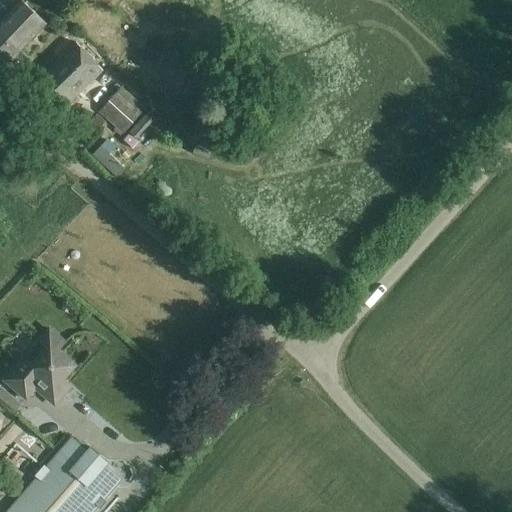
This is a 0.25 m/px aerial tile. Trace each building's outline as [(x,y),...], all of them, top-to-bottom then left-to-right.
[(0,29),(22,50),(47,24),(22,0),(0,23),(0,29)] [(0,73),(22,50),(0,29),(0,73)] [(76,43),(26,92),(53,119),(103,70),(76,43)] [(145,109),(121,88),(100,112),(124,134),(145,109)] [(154,121),(146,114),(130,132),(138,139),(154,121)] [(26,357),(6,381),(18,391),(28,381),(36,388),(40,391),(55,404),(65,393),(72,385),(64,378),(75,365),(59,351),(66,343),(49,329),(37,343),(44,349),(33,363),(26,357)] [(73,438),(8,511),(92,511),(121,479),(73,438)]
